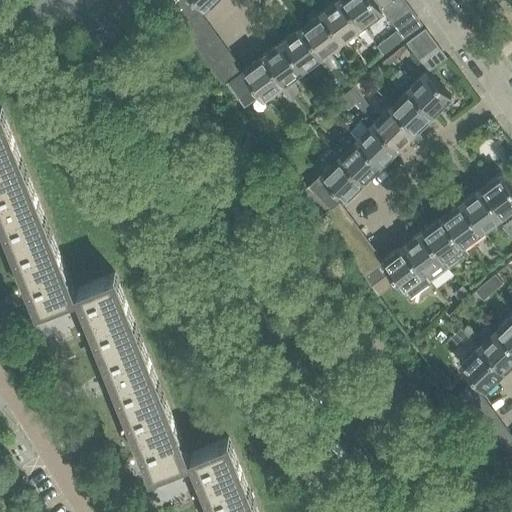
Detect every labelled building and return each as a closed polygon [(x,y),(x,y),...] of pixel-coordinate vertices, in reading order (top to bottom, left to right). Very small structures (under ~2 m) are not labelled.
[(206,7),(213,0),(164,0),(163,1),(188,35),(207,21),(199,11),(205,6),(206,7)] [(362,25),(344,0),(336,0),(322,10),(343,39),(362,25)] [(383,10),(382,8),(375,0),(344,0),(362,25),(383,10)] [(389,18),(407,4),(404,0),(393,0),(382,8),(383,10),(389,18)] [(396,27),(414,13),(407,4),(389,18),(396,27)] [(343,39),(322,10),(304,24),(324,53),(343,39)] [(404,38),(422,24),(414,13),(396,27),(404,38)] [(195,44),(214,31),(207,21),(188,35),(195,44)] [(324,53),(304,24),(283,39),(304,68),(324,53)] [(378,36),(370,26),(366,29),(373,40),(378,36)] [(414,51),(432,38),(425,28),(407,41),(414,51)] [(373,40),(366,29),(361,32),(369,43),(373,40)] [(203,54),(221,41),(214,31),(195,44),(203,54)] [(421,60),(439,47),(432,38),(414,51),(421,60)] [(304,68),(283,39),(264,54),(285,82),(304,68)] [(210,64),(228,50),(221,41),(203,54),(210,64)] [(428,71),(447,57),(439,47),(421,60),(427,69),(428,71)] [(217,73),(235,60),(228,50),(210,64),(217,73)] [(285,82),(264,54),(243,68),(264,97),(285,82)] [(339,65),(331,54),(327,58),(335,68),(339,65)] [(335,68),(327,58),(322,61),(330,72),(335,68)] [(224,83),(243,70),(235,60),(217,73),(224,83)] [(451,95),(428,71),(427,69),(408,87),(433,113),(451,95)] [(409,80),(400,70),(395,74),(405,84),(409,80)] [(405,84),(395,74),(392,77),(401,87),(405,84)] [(300,93),(291,83),(287,86),(295,97),(300,93)] [(295,97),(287,86),(283,90),(291,100),(295,97)] [(433,113),(408,87),(391,104),(416,130),(433,113)] [(374,113),(365,103),(361,107),(370,117),(374,113)] [(416,130),(391,104),(374,120),(399,146),(416,130)] [(370,117),(361,107),(357,111),(366,120),(370,117)] [(0,176),(25,167),(9,126),(2,108),(0,108),(0,176)] [(399,146),(374,120),(367,127),(360,121),(350,131),(357,138),(382,163),(399,146)] [(357,138),(350,131),(333,147),(327,141),(322,145),(331,155),(336,151),(340,154),(364,180),(382,163),(357,138)] [(364,180),(340,154),(321,172),(308,185),(330,207),(339,201),(345,197),(346,198),(364,180)] [(48,224),(38,198),(25,167),(0,176),(0,207),(13,239),(48,224)] [(511,185),(502,171),(481,187),(502,216),(511,208),(511,185)] [(502,216),(481,187),(462,201),(483,230),(502,216)] [(328,225),(347,211),(339,201),(330,207),(321,214),(328,225)] [(483,230),(462,201),(442,215),(463,244),(483,230)] [(336,235),(354,221),(347,211),(328,225),(336,235)] [(468,251),(463,244),(442,215),(423,229),(444,258),(449,265),(468,251)] [(343,245),(361,231),(354,221),(336,235),(343,245)] [(511,235),(511,229),(507,222),(502,226),(511,236),(511,235)] [(76,292),(64,263),(48,224),(13,239),(38,303),(40,307),(76,292)] [(444,258),(423,229),(404,243),(425,273),(444,258)] [(350,254),(369,241),(361,231),(343,245),(350,254)] [(357,264),(375,250),(369,241),(350,254),(357,264)] [(425,273),(404,243),(383,259),(384,259),(383,260),(375,250),(357,264),(372,284),(391,269),(404,287),(411,297),(432,282),(425,273)] [(139,331),(115,272),(94,280),(79,287),(84,298),(103,345),(139,331)] [(503,283),(495,273),(486,281),(494,290),(503,283)] [(494,290),(486,281),(476,290),(484,299),(494,290)] [(459,299),(468,291),(463,284),(454,292),(459,299)] [(511,313),(496,329),(511,344),(511,313)] [(477,336),(468,326),(464,330),(473,339),(477,336)] [(511,362),(511,344),(496,329),(479,345),(504,370),(511,362)] [(473,339),(464,330),(460,333),(468,343),(473,339)] [(162,389),(151,363),(139,331),(103,345),(126,403),(162,389)] [(504,370),(479,345),(461,362),(486,388),(504,370)] [(189,457),(178,428),(162,389),(126,403),(153,471),(189,457)] [(468,415),(487,402),(479,391),(460,404),(468,415)] [(476,425),(494,411),(487,402),(468,415),(476,425)] [(483,435),(501,421),(494,411),(476,425),(483,435)] [(490,445),(508,431),(501,421),(483,435),(490,445)] [(497,455),(511,443),(511,436),(508,431),(490,445),(497,455)] [(252,495),(242,470),(229,437),(215,442),(193,451),(203,476),(206,485),(216,510),(252,495)] [(504,464),(511,458),(511,443),(497,455),(504,464)] [(258,511),(252,495),(216,510),(217,511),(258,511)]
